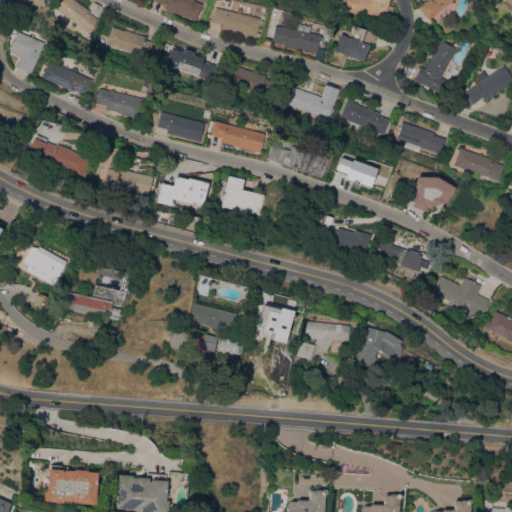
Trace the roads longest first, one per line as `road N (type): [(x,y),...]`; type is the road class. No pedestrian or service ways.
road 1 (residential): [(511,273),(268,172),(67,113),(22,94),(0,64),(209,42),(511,131)]
road 2 (tertiary): [(511,371),(486,366),(406,311),(358,292),(94,218),(0,170)]
road 3 (secondary): [(511,436),(0,389)]
road 4 (residential): [(221,412),(180,368),(56,340),(27,325),(0,296)]
